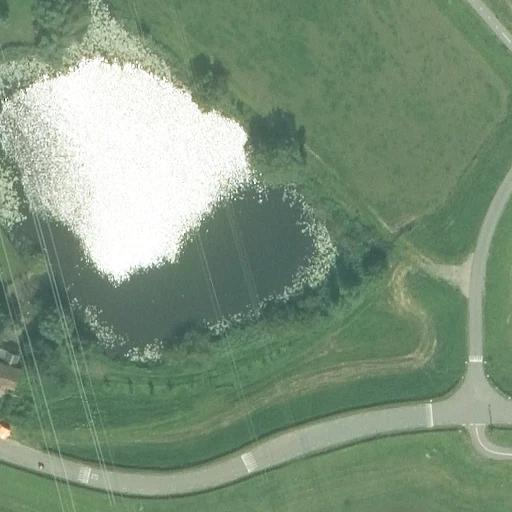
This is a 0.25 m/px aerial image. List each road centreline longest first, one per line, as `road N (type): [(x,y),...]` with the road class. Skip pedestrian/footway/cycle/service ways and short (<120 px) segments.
road 1 (tertiary): [(0,448),(88,476),(161,487),(220,476),(340,430),(474,412)]
road 2 (unclassified): [(474,412),(480,262),(511,187)]
